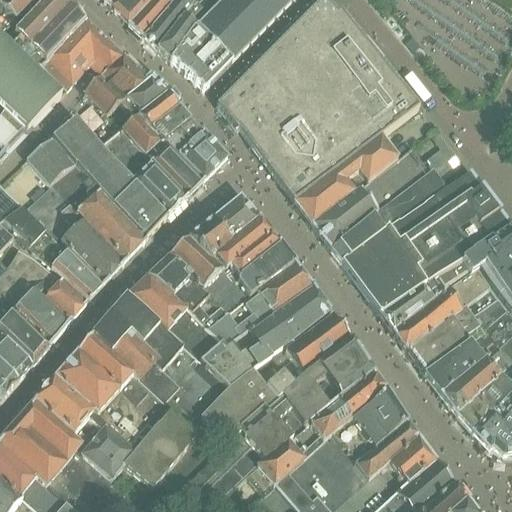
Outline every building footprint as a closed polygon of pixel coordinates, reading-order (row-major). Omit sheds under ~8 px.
[(0,23),(7,16),(15,23),(38,0),(5,0),(0,6),(0,23)] [(0,164),(60,102),(16,60),(26,49),(65,6),(59,0),(47,0),(13,36),(18,41),(7,52),(0,45),(0,164)] [(97,0),(110,12),(120,0),(97,0)] [(120,0),(110,12),(127,29),(153,0),(120,0)] [(153,0),(127,29),(141,42),(178,0),(153,0)] [(178,0),(141,42),(146,46),(156,55),(193,11),(194,9),(199,3),(201,0),(178,0)] [(156,55),(169,68),(195,37),(222,6),(215,0),(201,0),(199,3),(194,9),(193,11),(156,55)] [(234,0),(229,6),(226,3),(222,6),(195,37),(169,68),(203,98),(266,33),(298,0),(234,0)] [(26,49),(45,68),(47,67),(87,26),(65,6),(26,49)] [(417,114),(359,43),(339,18),(335,20),(321,6),(215,111),(236,137),(240,133),(277,181),(273,184),(293,210),(336,177),(379,143),(417,114)] [(87,70),(89,69),(94,74),(101,80),(122,61),(120,60),(122,58),(120,56),(117,54),(113,51),(87,26),(47,67),(45,68),(71,91),(87,70)] [(101,80),(83,96),(106,119),(124,104),(148,84),(122,58),(120,60),(122,61),(101,80)] [(137,121),(139,123),(165,100),(148,84),(124,104),(140,118),(137,121)] [(177,113),(165,100),(139,123),(153,136),(177,113)] [(188,125),(177,113),(153,136),(162,145),(164,147),(188,125)] [(143,161),(145,160),(162,145),(153,136),(139,123),(137,121),(120,135),(143,161)] [(193,131),(188,125),(164,147),(168,151),(177,160),(202,137),(195,129),(193,131)] [(74,126),(51,145),(74,171),(97,198),(145,246),(165,225),(130,187),(98,154),(74,126)] [(439,153),(419,168),(410,155),(396,166),(393,169),(311,233),(311,234),(310,234),(310,235),(311,235),(327,256),(328,256),(329,256),(385,214),(388,214),(394,208),(420,185),(431,177),(431,176),(453,158),(435,134),(428,139),(439,153)] [(217,173),(218,174),(227,165),(214,151),(212,153),(204,144),(207,142),(202,137),(177,160),(203,187),(217,173)] [(396,166),(379,143),(336,177),(293,210),(311,233),(393,169),(396,166)] [(25,166),(48,192),(74,171),(51,145),(25,166)] [(177,160),(168,151),(151,167),(187,202),(200,189),(201,189),(203,187),(177,160)] [(469,179),(455,160),(453,158),(431,176),(431,177),(420,185),(394,208),(388,214),(385,214),(329,256),(340,270),(400,229),(419,212),(444,196),(469,179)] [(151,167),(130,187),(165,225),(187,203),(187,202),(151,167)] [(509,233),(469,179),(444,196),(419,212),(400,229),(340,270),(377,320),(436,281),(467,264),(468,261),(484,249),(509,233)] [(0,226),(2,225),(23,214),(0,192),(0,226)] [(122,270),(145,246),(97,198),(74,219),(122,270)] [(239,204),(232,210),(212,226),(212,225),(211,226),(231,248),(257,224),(239,204)] [(122,271),(122,270),(74,219),(67,212),(58,219),(73,236),(59,248),(67,257),(65,259),(102,292),(122,271)] [(29,254),(50,274),(87,307),(102,292),(65,259),(56,251),(55,251),(42,238),(44,235),(23,214),(2,225),(29,251),(29,254)] [(230,272),(231,273),(268,239),(258,225),(257,224),(231,248),(216,261),(219,265),(217,267),(224,276),(230,272)] [(231,248),(211,226),(190,243),(210,265),(214,270),(217,267),(219,265),(216,261),(231,248)] [(0,254),(12,242),(0,231),(0,254)] [(511,235),(509,233),(484,249),(490,258),(473,270),(476,276),(487,293),(489,295),(497,305),(509,322),(511,319),(511,235)] [(238,283),(237,285),(279,253),(269,240),(268,239),(231,273),(238,283)] [(187,245),(168,261),(197,293),(200,295),(221,276),(214,270),(210,266),(210,265),(190,243),(189,243),(187,245)] [(473,270),(490,258),(484,249),(468,261),(467,264),(436,281),(377,320),(391,340),(446,295),(476,276),(473,270)] [(243,303),(248,301),(291,269),(279,253),(237,285),(236,288),(245,301),(243,303)] [(48,355),(67,332),(34,301),(48,289),(54,282),(21,254),(4,273),(2,276),(0,278),(0,310),(10,321),(11,322),(13,320),(48,355)] [(183,319),(201,335),(225,316),(219,310),(207,319),(199,310),(208,302),(200,295),(197,293),(168,261),(146,282),(183,319)] [(243,303),(225,316),(201,335),(207,340),(220,352),(223,354),(237,346),(246,340),(271,322),(310,293),(291,269),(248,301),(243,303)] [(391,340),(406,359),(489,295),(487,293),(476,276),(446,295),(391,340)] [(125,303),(122,306),(155,335),(192,367),(189,371),(193,375),(194,374),(199,369),(200,367),(220,352),(207,340),(201,335),(183,319),(146,282),(125,303)] [(59,287),(54,293),(48,289),(34,301),(67,332),(85,310),(59,287)] [(268,364),(327,319),(328,318),(310,293),(271,322),(246,340),(237,346),(223,354),(220,352),(200,367),(199,369),(210,387),(213,384),(226,396),(248,382),(252,379),(250,377),(268,364)] [(497,305),(489,295),(406,359),(422,381),(482,340),(472,325),(497,305)] [(422,381),(438,402),(481,368),(490,362),(511,344),(511,325),(509,322),(497,305),(472,325),(482,340),(422,381)] [(122,306),(89,344),(131,383),(135,388),(146,398),(162,412),(169,419),(183,433),(217,396),(194,374),(193,375),(189,371),(192,367),(155,335),(122,306)] [(0,408),(30,375),(48,355),(13,320),(11,322),(10,321),(0,332),(0,408)] [(332,322),(284,358),(291,367),(302,382),(348,345),(332,322)] [(89,344),(76,360),(118,398),(119,397),(134,411),(146,398),(135,388),(131,383),(89,344)] [(438,402),(448,414),(455,423),(498,382),(511,369),(511,344),(490,362),(481,368),(438,402)] [(275,409),(263,394),(264,393),(252,379),(248,382),(226,396),(199,424),(226,450),(224,453),(214,462),(182,497),(199,511),(214,511),(227,500),(246,481),(253,473),(261,467),(301,433),(304,434),(372,382),(370,378),(350,348),(348,345),(302,382),(291,391),(292,392),(275,409)] [(76,360),(54,385),(133,460),(163,481),(182,497),(214,462),(198,446),(201,443),(197,440),(194,443),(183,433),(169,419),(157,432),(134,412),(134,411),(119,397),(118,398),(76,360)] [(291,391),(302,382),(291,367),(279,377),(281,379),(264,393),(263,394),(275,409),(292,392),(291,391)] [(455,423),(470,440),(490,420),(502,409),(509,402),(511,399),(511,369),(498,382),(455,423)] [(385,400),(372,382),(304,434),(301,433),(261,467),(253,473),(246,481),(263,501),(272,494),(321,449),(385,400)] [(54,385),(35,406),(81,451),(80,452),(84,455),(78,462),(109,487),(107,489),(109,490),(123,474),(150,497),(163,481),(133,460),(54,385)] [(511,399),(509,402),(502,409),(490,420),(470,440),(487,459),(487,458),(491,461),(495,464),(499,465),(502,466),(511,466),(511,465),(511,399)] [(404,429),(385,400),(321,449),(272,494),(263,501),(262,502),(258,505),(263,511),(339,511),(415,443),(404,429)] [(35,406),(0,446),(0,454),(34,485),(45,495),(80,452),(81,451),(35,406)] [(385,511),(434,469),(415,443),(339,511),(385,511)] [(66,511),(64,510),(45,495),(34,485),(0,454),(0,488),(20,506),(19,508),(23,511),(66,511)] [(427,511),(451,492),(434,469),(385,511),(427,511)] [(23,511),(19,508),(20,506),(0,488),(0,511),(23,511)] [(457,511),(462,507),(451,492),(427,511),(457,511)]
